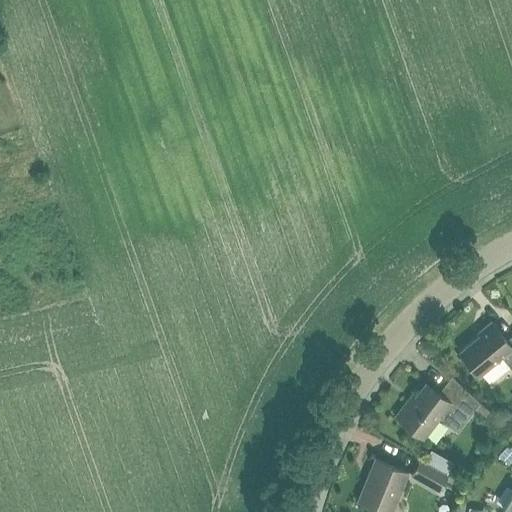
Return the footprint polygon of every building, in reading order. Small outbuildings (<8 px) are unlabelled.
[(459,351),(472,367),(478,375),(501,356),(511,369),(511,334),(506,339),(491,321),(479,331),(480,334),(459,351)] [(396,416),(412,428),(423,437),(439,416),(457,431),(480,402),(456,379),(442,396),(425,383),(410,403),(407,402),(396,416)] [(358,500),(377,508),(385,511),(390,511),(408,471),(376,458),(369,473),(372,474),(371,478),(367,479),(358,500)] [(440,490),(444,482),(454,488),(457,481),(448,476),(419,460),(411,473),(440,490)] [(511,511),(511,494),(503,509),(508,511),(511,511)]
